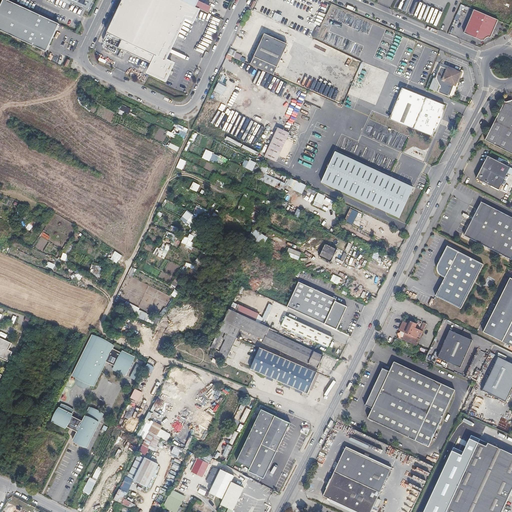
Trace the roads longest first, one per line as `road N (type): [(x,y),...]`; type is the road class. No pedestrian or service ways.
road 1 (secondary): [(324,422),(479,110)]
road 2 (residential): [(107,0),(85,45),(86,65),(181,110),(198,96),(243,0)]
road 3 (unknown): [(364,339),(460,386),(443,441),(424,449),(333,403)]
road 4 (residential): [(324,422),(97,329)]
road 5 (track): [(189,106),(187,134),(97,329)]
road 6 (unknown): [(299,501),(343,440),(395,468),(389,511)]
